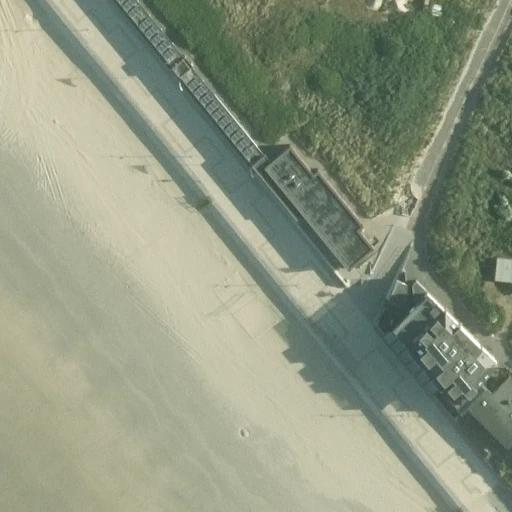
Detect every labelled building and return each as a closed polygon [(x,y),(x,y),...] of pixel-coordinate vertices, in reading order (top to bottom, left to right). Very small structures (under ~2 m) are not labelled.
[(121,0),(179,69),(259,166),(261,170),(274,160),(271,156),(191,59),(142,0),(121,0)] [(307,212),(352,267),(378,246),(362,226),(367,222),(322,168),(316,173),(314,170),(293,144),(274,160),(261,170),(301,218),(307,212)] [(511,278),(511,257),(501,257),(500,278),(511,278)] [(401,278),(391,298),(404,303),(418,286),(401,278)] [(386,326),(391,340),(455,412),(464,404),(484,384),(504,365),(438,294),(422,280),(418,286),(404,303),(400,308),(386,326)] [(511,443),(511,377),(510,375),(490,392),(484,384),(464,404),(466,410),(506,449),(511,443)]
